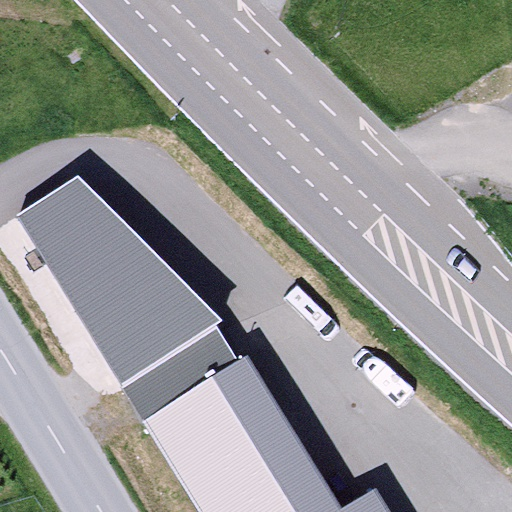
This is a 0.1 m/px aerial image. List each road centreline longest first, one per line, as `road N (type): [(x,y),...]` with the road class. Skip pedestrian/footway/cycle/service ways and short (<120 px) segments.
road 1 (primary): [(84,0),(120,39),(511,356)]
road 2 (primary): [(511,352),(172,0)]
road 3 (residential): [(0,369),(85,511)]
